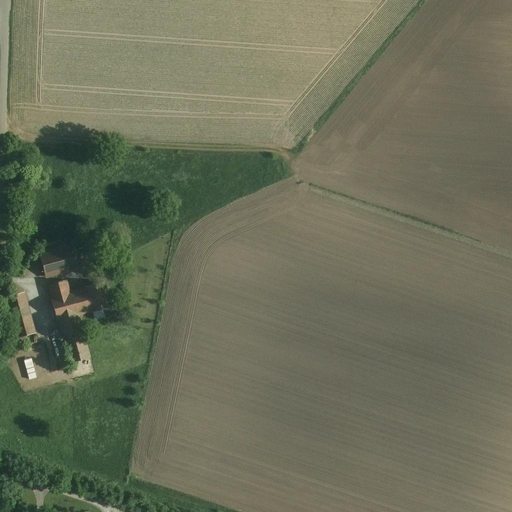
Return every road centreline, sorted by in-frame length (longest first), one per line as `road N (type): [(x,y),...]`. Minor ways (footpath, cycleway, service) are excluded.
road 1 (track): [(1,130),(65,142),(268,151),(293,160)]
road 2 (unclassified): [(4,13),(0,195)]
